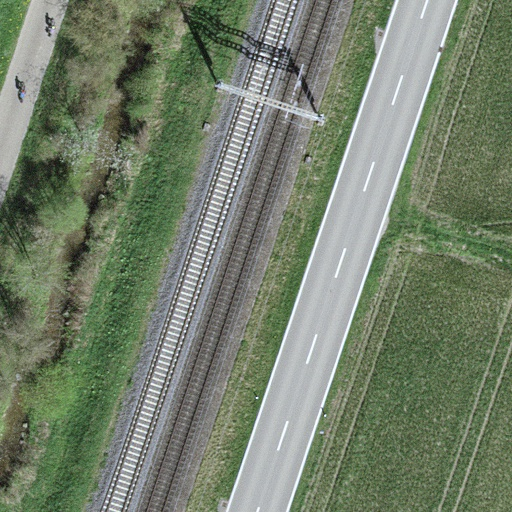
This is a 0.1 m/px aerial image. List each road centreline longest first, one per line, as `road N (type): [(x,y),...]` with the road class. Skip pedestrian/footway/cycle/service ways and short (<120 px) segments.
road 1 (secondary): [(421,0),(254,511)]
road 2 (unclassified): [(0,212),(72,0)]
